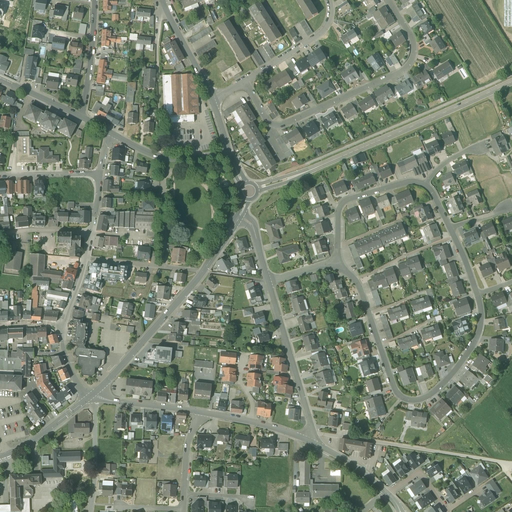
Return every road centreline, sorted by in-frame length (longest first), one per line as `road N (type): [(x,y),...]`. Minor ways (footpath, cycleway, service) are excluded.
road 1 (residential): [(336,262),(355,279),(403,398),(432,393),(456,369),(474,341),(477,294)]
road 2 (tertiary): [(256,187),(511,81)]
road 3 (residential): [(245,81),(277,126),(401,72),(413,43),(387,0)]
road 4 (unclassified): [(312,442),(267,281)]
road 5 (tertiary): [(93,393),(202,271)]
road 6 (residential): [(425,182),(407,180),(337,207),(336,262)]
road 7 (residential): [(383,492),(421,473),(447,511),(479,487)]
road 8 (residential): [(328,0),(325,27),(314,38),(245,81)]
